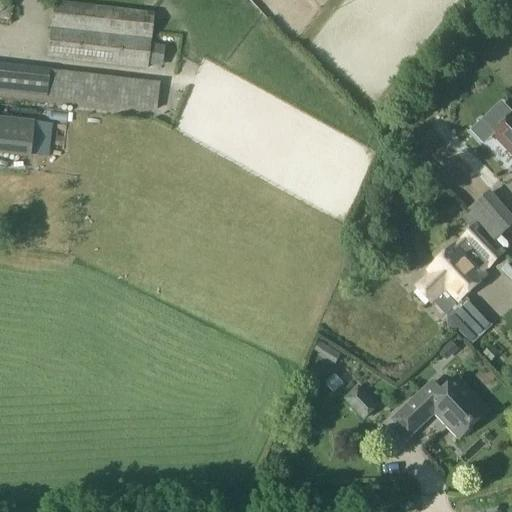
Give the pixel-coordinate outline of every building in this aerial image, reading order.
[(53,3),(47,58),(146,71),(153,15),(53,3)] [(90,77),(45,74),(0,68),(0,94),(155,112),(158,86),(90,77)] [(511,115),(492,135),(511,155),(511,115)] [(0,118),(0,152),(29,155),(32,122),(0,118)] [(511,226),(511,216),(490,191),(466,211),(476,224),(458,239),(487,272),(505,256),(494,243),(511,226)] [(456,245),(428,271),(413,286),(431,306),(447,291),(458,303),(486,277),(456,245)] [(462,313),(449,327),(467,343),(480,330),(462,313)] [(447,360),(459,350),(450,341),(439,351),(447,360)] [(334,393),(343,384),(334,375),(325,384),(334,393)] [(488,412),(456,379),(443,391),(433,380),(390,420),(409,440),(437,415),(459,439),(488,412)] [(343,400),(364,422),(379,408),(358,386),(343,400)]
